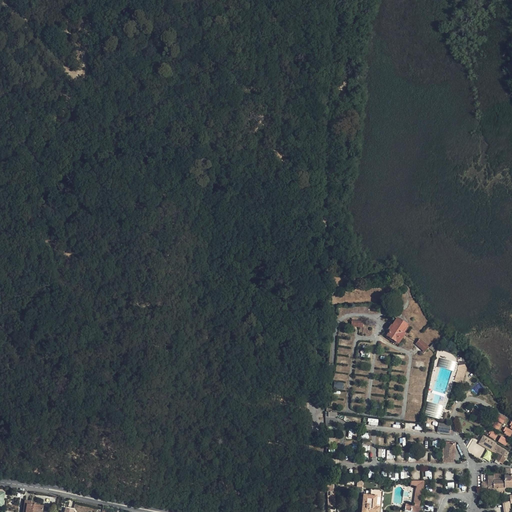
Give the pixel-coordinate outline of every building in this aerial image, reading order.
[(406,325),(395,317),(390,325),(389,325),(386,330),(388,331),(384,336),(397,344),(403,334),(401,333),(406,325)] [(419,340),(415,344),(424,353),(429,348),(419,340)] [(424,415),(441,420),(444,410),(458,363),(441,359),(424,415)] [(465,369),(459,367),(455,380),(462,382),(465,369)] [(474,394),(483,389),(480,383),(470,388),(474,394)] [(499,430),(506,417),(499,413),(492,427),(499,430)] [(511,430),(506,427),(503,433),(510,437),(511,433),(511,430)] [(489,435),(495,439),(498,435),(492,431),(489,435)] [(483,435),(478,443),(492,451),(493,450),(506,457),(508,453),(495,446),(497,443),(483,435)] [(505,446),(509,440),(501,435),(498,441),(505,446)] [(453,461),(453,444),(444,444),(444,461),(453,461)] [(493,454),(487,450),(483,458),(489,461),(493,454)] [(511,469),(505,469),(505,481),(494,481),(494,476),(488,476),(487,489),(488,489),(488,492),(488,494),(496,494),(496,489),(503,489),(511,489),(511,469)] [(424,481),(411,481),(410,487),(415,487),(413,505),(405,504),(404,511),(409,511),(419,511),(420,510),(424,481)] [(370,490),(370,494),(375,495),(374,505),(378,506),(377,511),(380,511),(382,491),(370,490)] [(370,494),(361,494),(359,511),(377,511),(378,506),(374,505),(375,495),(370,494)] [(331,496),(327,496),(327,506),(335,506),(334,496),(331,496)] [(25,500),(23,511),(42,511),(43,505),(31,503),(31,501),(25,500)] [(510,511),(510,501),(500,502),(501,511),(510,511)]
